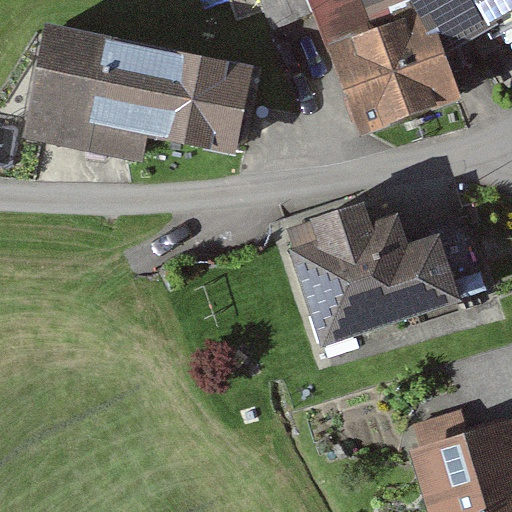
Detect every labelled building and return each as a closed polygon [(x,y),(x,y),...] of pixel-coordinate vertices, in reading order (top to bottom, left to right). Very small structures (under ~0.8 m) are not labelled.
[(271,0),(237,0),(245,18),(274,7),(271,0)] [(511,0),(415,0),(421,10),(442,54),(511,19),(511,0)] [(461,92),(442,54),(421,10),(326,57),(367,138),(461,92)] [(249,82),(39,32),(14,134),(141,164),(147,138),(231,158),(249,82)] [(310,245),(281,256),(319,357),(458,305),(433,238),(403,249),(391,217),(368,225),(359,202),(301,223),(310,245)] [(511,511),(511,420),(511,419),(407,453),(426,511),(511,511)]
